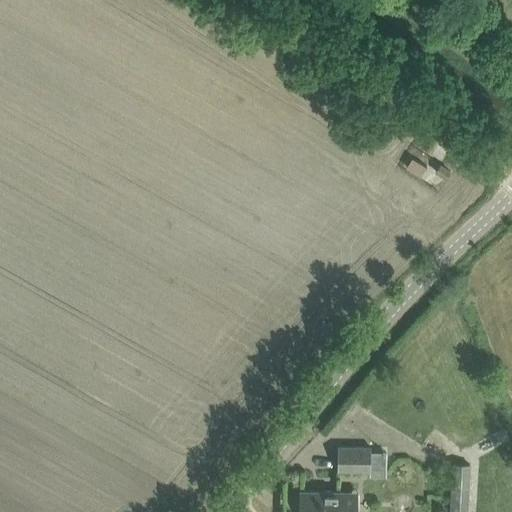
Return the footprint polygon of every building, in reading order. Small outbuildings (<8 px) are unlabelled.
[(426,166),(412,156),(406,166),(420,175),(426,166)] [(435,171),(446,177),(450,171),(440,164),(435,171)] [(370,471),(370,446),(338,446),(338,470),(370,471)] [(464,511),(467,463),(449,462),(446,511),(464,511)] [(358,511),(359,490),(343,490),(299,489),(299,511),(358,511)]
